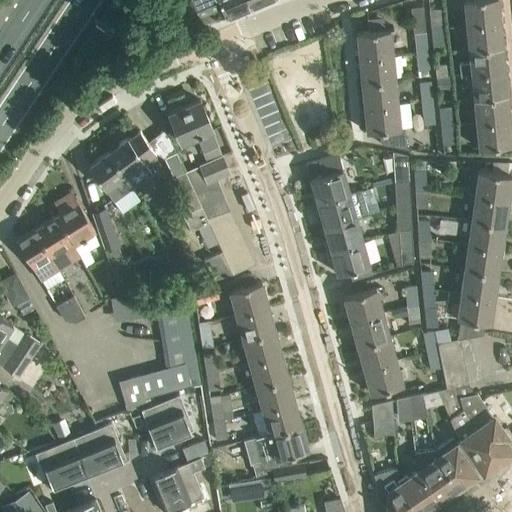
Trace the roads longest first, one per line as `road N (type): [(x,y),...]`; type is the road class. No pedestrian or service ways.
road 1 (residential): [(364,511),(277,219),(207,45)]
road 2 (residential): [(0,206),(68,113),(207,45)]
road 3 (motorway): [(0,125),(84,0)]
road 4 (residential): [(207,45),(325,0)]
